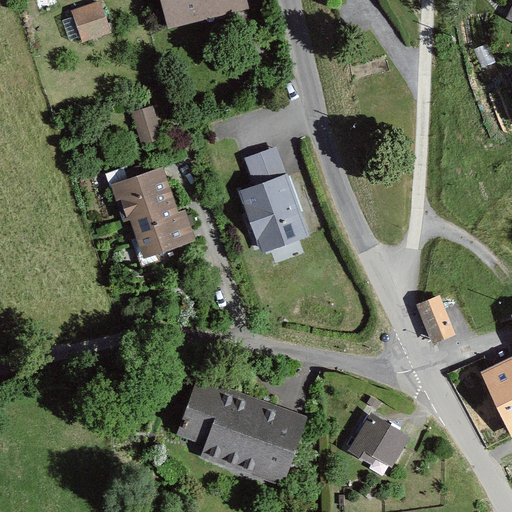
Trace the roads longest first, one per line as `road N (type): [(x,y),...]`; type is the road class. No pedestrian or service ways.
road 1 (track): [(0,367),(204,335),(364,367),(422,368)]
road 2 (unclassified): [(401,325),(335,177),(285,0)]
road 3 (residential): [(401,325),(420,173),(427,0)]
road 4 (unclassified): [(506,511),(422,368)]
